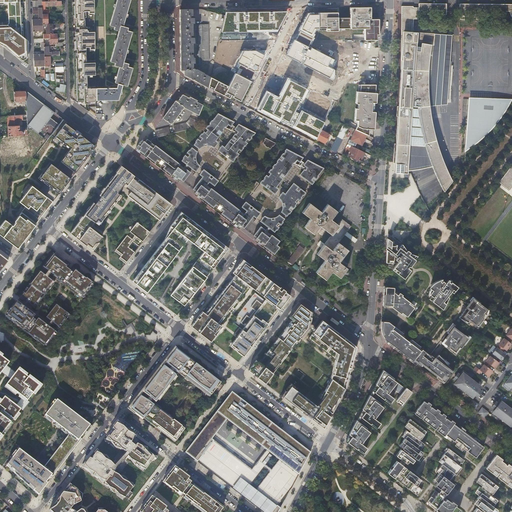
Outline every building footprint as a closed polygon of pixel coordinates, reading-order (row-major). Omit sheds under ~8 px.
[(19,0),(0,0),(0,2),(8,2),(9,23),(7,25),(0,25),(0,42),(20,58),(29,54),(28,41),(21,36),(19,0)] [(77,102),(89,111),(89,106),(88,100),(96,100),(96,83),(87,83),(87,74),(95,74),(95,60),(86,60),(86,46),(90,46),(90,49),(95,48),(95,30),(87,30),(87,26),(85,26),(85,16),(86,16),(86,10),(89,10),(89,12),(95,12),(94,0),(74,0),(75,5),(75,17),(76,17),(77,26),(79,26),(79,31),(77,31),(76,31),(76,48),(77,48),(77,57),(76,57),(77,102)] [(119,31),(110,61),(115,62),(114,65),(119,66),(115,82),(118,82),(117,87),(96,87),(97,99),(119,99),(123,84),(127,85),(132,67),(127,66),(128,63),(123,62),(132,32),(127,30),(128,27),(123,26),(129,0),(116,0),(110,25),(114,27),(114,29),(119,31)] [(42,1),(42,8),(42,14),(48,14),(50,14),(50,9),(46,9),(45,5),(62,5),(61,1),(57,1),(49,1),(47,1),(42,1)] [(434,4),(429,4),(429,6),(427,6),(427,4),(420,4),(420,8),(420,10),(429,10),(429,12),(429,21),(434,21),(434,12),(434,10),(434,6),(434,4)] [(448,13),(448,12),(448,4),(443,4),(442,6),(441,6),(441,4),(434,4),(434,6),(442,10),(442,12),(442,22),(448,22),(448,13)] [(507,5),(499,5),(499,10),(508,10),(508,12),(508,22),(511,22),(511,4),(509,5),(509,6),(507,6),(507,5)] [(458,5),(458,22),(463,21),(463,20),(463,12),(463,10),(471,10),(471,5),(464,5),(464,6),(463,6),(463,5),(458,5)] [(471,10),(471,12),(471,22),(477,22),(476,12),(476,10),(485,10),(485,5),(478,5),(478,6),(477,6),(477,5),(471,5),(471,10)] [(485,5),(485,10),(494,10),(494,12),(494,22),(499,22),(499,12),(499,10),(499,5),(494,5),(494,6),(493,6),(493,5),(485,5)] [(319,13),(319,28),(326,28),(326,31),(338,31),(338,29),(350,28),(350,26),(355,26),(355,28),(364,28),(365,40),(377,40),(377,35),(379,35),(379,19),(369,19),(369,18),(370,18),(370,7),(350,7),(350,18),(338,18),(338,12),(319,13)] [(42,8),(33,8),(33,16),(39,16),(39,18),(40,18),(40,19),(32,19),(33,25),(43,25),(43,24),(42,14),(42,8)] [(399,107),(397,107),(396,118),(397,118),(395,144),(394,144),(393,164),(395,164),(394,173),(406,174),(406,171),(407,163),(413,163),(424,161),(424,162),(432,162),(433,167),(443,164),(441,157),(438,149),(435,141),(434,141),(428,106),(447,104),(451,36),(412,33),(413,20),(420,20),(420,12),(420,10),(420,8),(415,8),(401,8),(401,14),(403,14),(402,30),(401,30),(401,71),(399,107)] [(192,16),(192,9),(179,9),(180,57),(181,57),(181,68),(184,68),(184,74),(207,87),(208,85),(210,76),(203,73),(196,69),(196,70),(192,68),(192,62),(194,62),(194,56),(192,55),(192,42),(193,42),(193,36),(192,36),(192,22),(193,22),(193,16),(192,16)] [(277,32),(287,11),(226,12),(221,32),(277,32)] [(315,29),(319,28),(319,13),(307,13),(298,30),(300,32),(299,34),(310,40),(315,29)] [(43,24),(43,25),(43,28),(46,28),(47,34),(50,34),(53,33),(53,27),(60,27),(60,26),(62,26),(62,25),(65,25),(65,23),(49,24),(43,24)] [(55,44),(55,46),(58,46),(63,46),(63,43),(58,43),(57,33),(53,33),(50,34),(50,44),(55,44)] [(334,60),(293,39),(285,55),(330,79),(335,70),(330,67),(334,60)] [(44,51),(44,53),(44,56),(50,56),(60,56),(59,52),(49,52),(49,48),(51,48),(51,46),(49,46),(46,46),(44,46),(44,51)] [(236,62),(255,72),(264,55),(254,50),(242,50),(236,62)] [(381,79),(381,52),(361,52),(361,56),(368,56),(368,79),(381,79)] [(63,67),(56,67),(56,82),(64,83),(63,67)] [(210,76),(208,85),(213,87),(212,89),(229,98),(231,94),(233,95),(232,96),(235,98),(236,97),(241,99),(242,96),(247,87),(245,86),(248,80),(235,73),(228,86),(210,76)] [(321,130),(324,123),(300,110),(309,91),(286,79),(277,96),(265,90),(255,109),(315,140),(316,138),(321,130)] [(355,130),(367,135),(368,136),(369,129),(372,129),(372,122),(374,122),(375,112),(373,112),(371,112),(372,103),(374,103),(376,103),(376,93),(375,93),(375,85),(360,85),(360,92),(357,92),(356,103),(358,104),(358,109),(355,109),(354,120),(357,121),(357,126),(355,130)] [(27,110),(27,120),(27,125),(38,133),(44,125),(50,124),(56,128),(59,124),(51,117),(54,112),(25,90),(26,91),(26,101),(27,110)] [(14,91),(14,97),(14,101),(26,101),(26,91),(14,91)] [(199,114),(202,105),(195,101),(196,100),(189,97),(189,98),(182,94),(178,100),(176,99),(163,117),(171,123),(183,106),(199,114)] [(499,120),(500,117),(501,116),(509,103),(471,101),(469,129),(466,129),(465,138),(466,138),(465,151),(470,148),(476,143),(484,137),(490,130),(494,126),(499,120)] [(11,103),(5,103),(5,105),(9,105),(10,112),(7,112),(7,116),(10,115),(15,115),(15,105),(14,103),(11,103)] [(15,105),(15,115),(22,115),(23,119),(23,120),(27,120),(27,110),(17,110),(17,105),(15,105)] [(192,144),(195,147),(199,146),(202,142),(203,143),(205,143),(206,142),(210,145),(214,139),(227,123),(229,124),(231,121),(230,120),(230,119),(217,113),(211,121),(210,120),(208,122),(209,123),(207,125),(206,125),(205,127),(200,134),(200,133),(198,136),(197,138),(196,138),(195,140),(195,141),(192,144)] [(15,115),(10,115),(10,125),(19,125),(19,124),(19,119),(23,119),(22,115),(15,115)] [(194,125),(196,119),(190,117),(189,119),(187,122),(173,125),(175,132),(193,128),(194,125)] [(321,130),(324,131),(330,120),(330,118),(327,117),(324,123),(321,130)] [(15,221),(13,225),(5,219),(0,226),(0,234),(18,248),(53,202),(46,195),(51,188),(59,194),(96,145),(63,119),(51,135),(70,149),(61,161),(62,162),(58,168),(50,162),(38,178),(46,184),(40,191),(32,185),(19,201),(26,206),(14,221),(15,221)] [(343,124),(330,150),(336,153),(342,140),(348,126),(343,124)] [(10,125),(8,126),(8,136),(10,136),(24,135),(23,131),(18,131),(18,128),(19,128),(19,126),(23,126),(23,125),(19,125),(10,125)] [(242,125),(225,147),(221,153),(232,161),(233,160),(233,161),(235,158),(234,158),(236,156),(237,156),(238,154),(241,149),(242,150),(243,148),(243,147),(245,145),(247,143),(246,143),(249,139),(250,139),(252,137),(251,136),(253,134),(254,134),(255,132),(242,125)] [(157,137),(170,133),(169,127),(155,130),(157,137)] [(321,130),(316,138),(325,143),(325,142),(327,142),(328,139),(327,139),(329,134),(324,131),(321,130)] [(362,145),(367,135),(355,130),(350,140),(362,145)] [(24,135),(10,136),(10,146),(13,146),(24,146),(24,143),(19,143),(19,138),(21,138),(21,139),(23,139),(23,137),(24,137),(24,135)] [(265,140),(263,143),(265,145),(268,148),(268,147),(270,149),(273,145),(273,146),(276,143),(266,137),(264,139),(265,140)] [(178,163),(147,139),(145,141),(143,140),(143,141),(141,140),(136,147),(137,147),(136,148),(139,149),(138,150),(145,156),(146,155),(154,161),(155,160),(157,162),(157,163),(160,165),(160,164),(163,166),(162,168),(171,174),(170,175),(177,181),(179,178),(182,181),(189,171),(185,168),(184,168),(178,163)] [(199,146),(195,147),(198,149),(200,148),(201,147),(205,146),(206,146),(208,146),(210,146),(212,148),(217,142),(214,139),(210,145),(206,142),(205,143),(203,143),(202,142),(199,146)] [(346,155),(349,150),(351,150),(349,155),(360,161),(364,152),(353,146),(347,144),(346,147),(342,153),(346,155)] [(10,146),(1,147),(1,151),(5,151),(5,150),(14,150),(14,153),(13,153),(13,154),(14,154),(14,155),(17,155),(19,155),(24,155),(24,146),(13,146),(13,148),(10,148),(10,146)] [(180,160),(191,168),(195,163),(191,160),(192,159),(192,157),(191,156),(193,153),(193,149),(191,147),(188,150),(187,149),(185,152),(186,152),(184,154),(182,156),(183,157),(180,160)] [(297,159),(299,156),(300,155),(286,148),(284,150),(285,151),(283,154),(282,153),(281,155),(281,156),(280,158),(279,158),(277,160),(278,160),(275,164),(274,164),(273,166),(271,169),(271,168),(269,170),(270,171),(266,175),(264,177),(265,177),(263,179),(262,179),(261,181),(261,182),(272,191),(276,186),(297,159)] [(195,163),(191,168),(194,171),(199,165),(197,164),(196,162),(195,160),(195,156),(195,154),(196,152),(193,149),(193,153),(191,156),(192,157),(192,159),(191,160),(195,163)] [(323,167),(311,161),(300,175),(311,183),(312,183),(314,181),(313,180),(315,178),(316,179),(318,177),(317,176),(323,167)] [(431,167),(443,192),(451,181),(447,172),(443,164),(433,167),(432,162),(424,162),(424,161),(413,163),(407,163),(406,171),(411,171),(419,170),(429,168),(431,167)] [(93,248),(102,236),(90,227),(95,222),(97,223),(100,219),(102,220),(106,215),(104,213),(117,197),(119,198),(121,195),(117,192),(123,185),(130,191),(127,195),(159,219),(171,204),(121,166),(113,176),(115,177),(112,181),(110,180),(104,188),(106,189),(103,193),(102,192),(99,195),(101,196),(95,203),(94,202),(90,207),(91,208),(89,211),(87,210),(82,217),(84,218),(82,220),(80,219),(70,233),(83,243),(84,241),(93,248)] [(231,223),(239,228),(241,225),(244,227),(254,215),(258,210),(246,201),(246,202),(245,201),(242,205),(243,206),(242,207),(246,210),(244,213),(240,210),(230,201),(211,188),(210,188),(207,185),(209,182),(214,185),(214,184),(215,185),(218,181),(217,180),(218,180),(207,171),(202,176),(193,189),(196,191),(193,194),(202,200),(203,199),(213,206),(214,205),(217,207),(216,207),(219,210),(220,209),(222,211),(221,213),(233,221),(231,223)] [(283,210),(283,213),(286,215),(289,212),(290,213),(292,210),(291,210),(292,208),(293,208),(295,206),(294,205),(300,199),(302,197),(301,197),(303,194),(303,195),(305,193),(304,192),(305,191),(294,183),(286,193),(281,199),(285,202),(284,203),(284,205),(286,206),(283,210)] [(104,213),(106,215),(119,198),(117,197),(104,213)] [(309,202),(302,212),(310,218),(304,226),(313,233),(319,225),(331,234),(317,254),(325,260),(315,272),(325,279),(331,271),(339,277),(347,268),(338,262),(348,250),(338,242),(351,226),(342,219),(337,224),(331,219),(337,211),(327,204),(321,211),(309,202)] [(137,281),(149,287),(158,276),(162,271),(166,266),(171,259),(174,255),(178,250),(187,238),(204,251),(199,257),(201,259),(198,263),(196,262),(192,266),(188,272),(183,278),(179,283),(175,289),(170,295),(184,306),(206,277),(205,276),(208,272),(210,272),(228,248),(181,212),(170,225),(164,239),(135,277),(137,281)] [(260,220),(263,223),(267,218),(271,220),(272,219),(274,219),(275,220),(278,216),(281,215),(278,213),(277,215),(275,215),(273,216),(271,216),(269,216),(267,216),(265,215),(264,215),(260,220)] [(267,218),(263,223),(274,231),(277,228),(277,229),(279,226),(280,224),(281,224),(283,222),(282,222),(284,218),(281,215),(278,216),(275,220),(274,219),(272,219),(271,220),(267,218)] [(139,246),(149,232),(137,222),(133,227),(137,231),(134,234),(130,231),(116,249),(122,254),(121,256),(120,257),(126,262),(134,252),(128,247),(132,241),(139,246)] [(254,240),(262,246),(263,245),(274,253),(279,246),(277,244),(280,240),(272,234),(271,234),(265,230),(266,229),(261,226),(254,235),(256,237),(254,240)] [(401,245),(388,234),(387,239),(395,246),(396,245),(396,248),(398,249),(401,245)] [(386,253),(386,263),(389,263),(396,253),(399,255),(395,260),(397,262),(398,259),(399,260),(396,264),(393,268),(398,272),(397,274),(404,279),(409,271),(408,271),(409,270),(407,268),(409,266),(414,259),(412,258),(414,256),(411,254),(409,254),(407,253),(405,250),(401,245),(398,249),(396,248),(396,245),(395,246),(387,239),(387,246),(389,248),(386,252),(386,253)] [(288,260),(293,264),(304,249),(300,245),(288,260)] [(0,270),(8,260),(0,253),(0,270)] [(396,253),(389,263),(396,264),(399,260),(398,259),(397,262),(395,260),(399,255),(396,253)] [(81,297),(91,284),(74,271),(73,273),(66,268),(67,266),(53,255),(43,267),(48,271),(51,273),(57,278),(59,277),(68,284),(67,286),(81,297)] [(231,344),(244,354),(290,295),(242,259),(232,272),(235,274),(205,313),(202,311),(191,326),(210,341),(221,326),(218,324),(217,322),(227,309),(229,310),(230,308),(229,307),(241,291),(243,292),(248,285),(266,299),(265,300),(268,303),(265,307),(262,304),(256,300),(251,307),(255,310),(249,317),(246,315),(241,323),(245,326),(242,330),(239,327),(235,332),(237,333),(235,336),(236,337),(231,344)] [(32,307),(52,282),(47,278),(44,276),(40,272),(20,298),(26,302),(28,303),(32,307)] [(68,284),(59,277),(57,278),(67,286),(68,284)] [(444,285),(440,282),(440,283),(438,284),(437,285),(435,284),(432,286),(434,288),(433,290),(431,292),(429,291),(429,292),(428,297),(428,296),(431,297),(428,301),(436,306),(437,304),(442,308),(447,298),(446,297),(450,292),(451,293),(455,287),(450,283),(449,284),(446,282),(444,285)] [(383,295),(382,305),(389,306),(390,307),(391,305),(406,317),(413,308),(411,306),(408,304),(409,302),(401,296),(402,295),(393,289),(393,288),(384,287),(383,295)] [(241,291),(229,307),(230,308),(243,292),(241,291)] [(472,300),(469,303),(457,318),(461,320),(466,322),(468,320),(470,322),(474,325),(476,327),(482,320),(485,316),(483,315),(486,311),(478,304),(474,302),(472,300)] [(30,333),(45,344),(55,331),(49,327),(47,326),(38,318),(36,320),(32,317),(33,315),(24,308),(22,306),(17,302),(7,315),(21,326),(22,325),(31,332),(30,333)] [(278,337),(290,347),(295,339),(301,334),(307,327),(310,311),(300,303),(290,316),(293,318),(278,337)] [(68,314),(56,305),(46,317),(51,321),(52,323),(58,327),(68,314)] [(391,305),(390,307),(405,318),(406,317),(391,305)] [(218,324),(229,310),(227,309),(217,322),(218,324)] [(483,321),(482,320),(476,327),(474,325),(473,327),(476,329),(483,321)] [(343,390),(344,387),(356,347),(322,321),(308,339),(335,360),(330,377),(331,378),(320,398),(321,399),(316,405),(291,386),(283,396),(308,416),(323,428),(330,414),(343,390)] [(381,331),(386,342),(412,362),(421,350),(419,348),(414,344),(414,343),(410,339),(408,342),(403,338),(404,336),(401,334),(396,331),(397,330),(387,322),(381,321),(381,331)] [(31,332),(22,325),(21,326),(30,333),(31,332)] [(468,338),(466,337),(453,327),(452,326),(448,331),(443,337),(445,338),(442,343),(444,345),(443,347),(448,350),(454,353),(458,348),(459,348),(460,349),(464,343),(468,338)] [(278,337),(259,362),(256,360),(248,370),(264,383),(291,347),(290,347),(278,337)] [(509,342),(504,338),(497,348),(502,352),(504,349),(506,350),(511,343),(509,342)] [(128,408),(130,410),(140,396),(143,393),(163,366),(165,363),(176,349),(174,348),(128,408)] [(502,352),(497,348),(490,356),(495,360),(497,357),(501,360),(505,354),(502,352)] [(198,385),(211,395),(220,383),(195,364),(176,349),(165,363),(171,367),(168,371),(172,374),(175,371),(178,373),(180,371),(197,384),(197,383),(199,384),(198,385)] [(421,350),(412,362),(415,364),(417,361),(422,365),(422,364),(440,378),(439,379),(443,382),(452,371),(446,364),(440,358),(437,355),(432,362),(431,361),(433,358),(430,356),(429,357),(428,357),(429,356),(425,353),(421,350)] [(0,374),(3,371),(6,367),(9,363),(0,356),(0,374)] [(495,360),(490,356),(484,364),(489,368),(491,366),(495,368),(499,363),(495,360)] [(422,364),(422,365),(421,366),(439,379),(440,378),(422,364)] [(476,367),(473,370),(479,374),(481,371),(488,377),(493,371),(489,368),(484,364),(480,370),(476,367)] [(168,371),(163,366),(143,393),(148,397),(152,400),(155,402),(176,376),(172,374),(168,371)] [(5,373),(11,378),(15,374),(8,369),(6,367),(3,371),(5,373)] [(24,399),(27,401),(39,386),(18,370),(15,374),(11,378),(6,385),(24,399)] [(180,371),(178,373),(209,397),(211,395),(198,385),(199,384),(197,383),(197,384),(180,371)] [(382,372),(375,384),(378,386),(374,392),(383,399),(384,398),(390,402),(393,398),(388,393),(392,388),(399,393),(404,387),(384,372),(383,373),(382,372)] [(487,382),(482,378),(477,384),(463,373),(461,376),(457,381),(455,384),(472,397),(474,395),(478,390),(480,391),(487,382)] [(396,400),(402,404),(411,393),(405,389),(396,400)] [(231,392),(185,452),(197,461),(214,440),(211,439),(226,419),(246,435),(262,415),(231,392)] [(509,398),(503,394),(497,403),(499,404),(495,409),(493,412),(510,426),(511,423),(511,409),(504,404),(509,398)] [(377,427),(380,423),(374,418),(383,407),(379,404),(380,403),(370,395),(362,409),(365,411),(361,417),(370,424),(371,423),(377,427)] [(175,440),(184,429),(181,427),(182,426),(173,420),(174,418),(171,416),(170,418),(160,410),(160,411),(150,403),(152,400),(148,397),(146,400),(140,396),(130,410),(142,420),(145,417),(175,440)] [(0,440),(3,437),(1,435),(21,409),(18,407),(4,397),(0,402),(0,406),(5,410),(1,415),(0,413),(0,440)] [(24,399),(18,407),(21,409),(27,401),(24,399)] [(16,453),(7,464),(38,492),(45,483),(47,484),(53,476),(52,475),(90,425),(57,400),(45,415),(69,434),(68,436),(44,466),(43,468),(19,449),(16,453)] [(472,400),(468,405),(474,410),(478,404),(472,400)] [(429,405),(424,401),(414,413),(420,418),(423,414),(424,416),(428,419),(426,422),(429,425),(431,422),(434,424),(432,427),(435,429),(438,426),(439,427),(443,431),(441,434),(444,436),(445,434),(451,439),(453,437),(455,439),(454,441),(457,443),(455,446),(462,451),(464,449),(467,451),(468,450),(471,451),(469,453),(477,459),(485,448),(477,442),(466,433),(456,425),(447,419),(446,418),(446,419),(444,417),(445,417),(438,412),(431,407),(429,406),(430,406),(429,405)] [(482,407),(478,413),(484,417),(488,412),(482,407)] [(68,436),(69,434),(45,415),(44,417),(68,436)] [(274,425),(262,415),(246,435),(259,445),(266,450),(273,455),(278,460),(272,467),(270,471),(255,490),(247,500),(262,511),(277,511),(280,508),(277,505),(292,486),(295,480),(292,478),(294,476),(296,473),(298,474),(308,456),(310,452),(275,426),(274,425)] [(421,432),(423,429),(410,419),(407,422),(411,424),(407,428),(411,431),(410,432),(406,430),(404,433),(407,435),(404,438),(402,441),(405,444),(402,448),(405,450),(404,452),(401,449),(398,452),(401,455),(399,458),(407,463),(409,460),(412,463),(414,460),(410,456),(411,455),(417,459),(420,455),(417,453),(420,450),(422,447),(419,444),(421,441),(418,439),(419,437),(421,439),(424,434),(421,432)] [(363,452),(367,448),(361,443),(370,432),(366,429),(367,428),(356,420),(349,434),(352,436),(347,442),(356,449),(357,448),(363,452)] [(89,458),(84,465),(88,470),(94,473),(98,477),(102,480),(109,487),(115,490),(119,494),(125,498),(129,492),(133,487),(128,482),(123,479),(118,475),(113,472),(125,460),(127,456),(131,460),(136,463),(140,467),(145,470),(154,457),(151,454),(145,450),(141,446),(132,441),(134,435),(133,434),(127,431),(123,426),(116,423),(106,436),(111,442),(117,445),(121,449),(126,452),(116,461),(113,465),(111,462),(105,459),(100,454),(96,452),(92,457),(93,458),(92,459),(89,458)] [(90,425),(52,475),(53,476),(91,426),(90,425)] [(214,440),(197,461),(209,470),(225,449),(214,440)] [(19,449),(43,468),(44,466),(18,446),(14,452),(16,453),(19,449)] [(448,448),(441,457),(444,460),(442,463),(439,467),(442,469),(439,473),(437,475),(440,478),(437,482),(434,485),(446,493),(450,488),(451,489),(451,488),(449,487),(452,483),(448,480),(457,469),(459,466),(458,465),(460,462),(454,458),(456,455),(459,457),(451,451),(448,448)] [(225,449),(209,470),(242,496),(250,485),(258,475),(251,469),(225,449)] [(251,469),(258,475),(264,466),(270,471),(272,467),(267,463),(273,455),(266,450),(251,469)] [(498,458),(495,456),(486,468),(492,473),(494,470),(497,472),(495,475),(494,475),(496,476),(498,473),(500,474),(497,477),(501,480),(503,477),(505,479),(503,482),(507,484),(509,481),(511,483),(509,486),(511,487),(511,485),(511,468),(510,467),(498,458)] [(421,479),(397,461),(387,473),(396,480),(398,477),(401,479),(399,482),(414,493),(416,490),(419,493),(422,490),(416,485),(421,479)] [(38,492),(7,464),(6,466),(38,495),(47,484),(45,483),(38,492)] [(180,495),(182,493),(185,495),(184,496),(204,511),(219,511),(222,508),(193,485),(192,486),(189,484),(191,482),(187,479),(189,477),(174,466),(162,482),(172,489),(180,495)] [(495,484),(481,473),(479,477),(482,479),(478,483),(481,485),(480,487),(479,486),(476,489),(481,492),(476,498),(479,501),(476,505),(479,507),(478,508),(476,507),(474,510),(475,511),(494,511),(492,510),(494,507),(492,506),(495,503),(492,500),(494,497),(491,495),(492,493),(492,494),(496,489),(493,487),(495,484)] [(83,494),(69,484),(49,510),(51,511),(67,511),(69,510),(73,505),(76,504),(81,501),(83,494)] [(242,496),(247,500),(255,490),(250,485),(242,496)] [(443,497),(438,493),(434,499),(431,496),(428,501),(438,509),(437,511),(438,511),(456,511),(459,509),(446,499),(444,501),(442,499),(443,497)] [(140,511),(167,511),(168,511),(165,509),(166,507),(151,495),(139,511),(140,511)]
